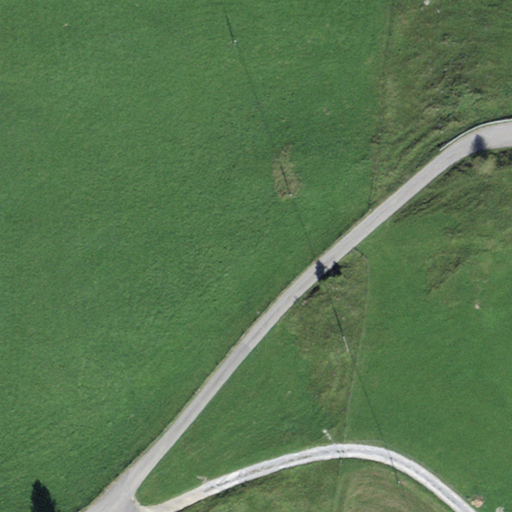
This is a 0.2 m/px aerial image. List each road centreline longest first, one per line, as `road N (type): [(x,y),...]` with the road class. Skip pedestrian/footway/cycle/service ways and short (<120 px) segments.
road 1 (unclassified): [(511,132),(465,144),(335,253),(286,300),(112,511)]
road 2 (track): [(465,511),(401,461),(354,450),(251,471),(163,511)]
